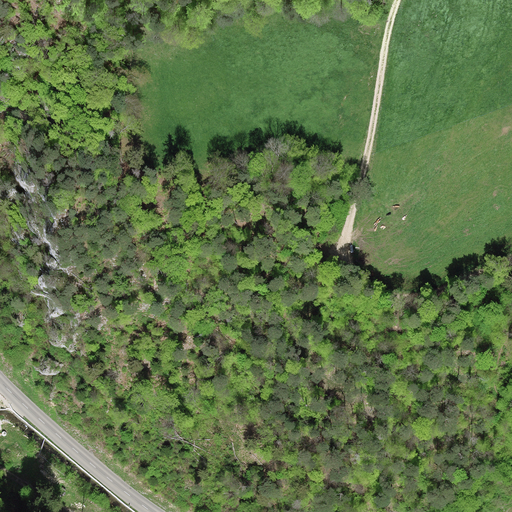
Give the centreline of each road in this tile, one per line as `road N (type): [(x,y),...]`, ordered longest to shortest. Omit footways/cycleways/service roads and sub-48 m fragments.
road 1 (track): [(511,261),(417,297),(390,297),(365,285),(348,264),(348,228),(398,0)]
road 2 (tertiary): [(152,511),(0,380)]
